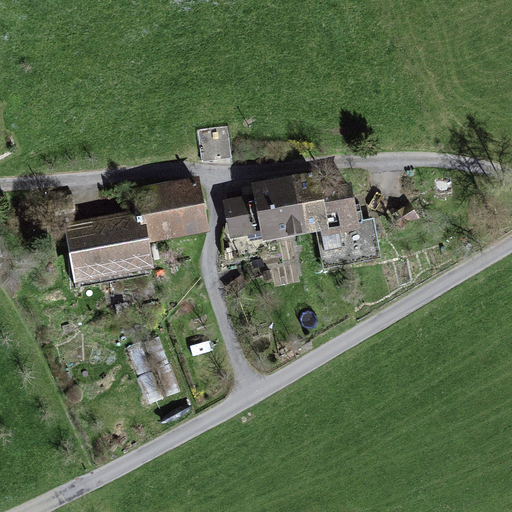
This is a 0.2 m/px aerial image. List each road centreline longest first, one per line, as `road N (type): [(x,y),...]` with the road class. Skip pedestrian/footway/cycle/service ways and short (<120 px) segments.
road 1 (unclassified): [(218,168),(448,158),(511,177)]
road 2 (unclassified): [(511,245),(258,394)]
road 3 (unclassified): [(258,394),(28,511)]
road 4 (unclassified): [(218,168),(211,260),(220,305),(258,394)]
road 5 (unclassified): [(0,185),(218,168)]
